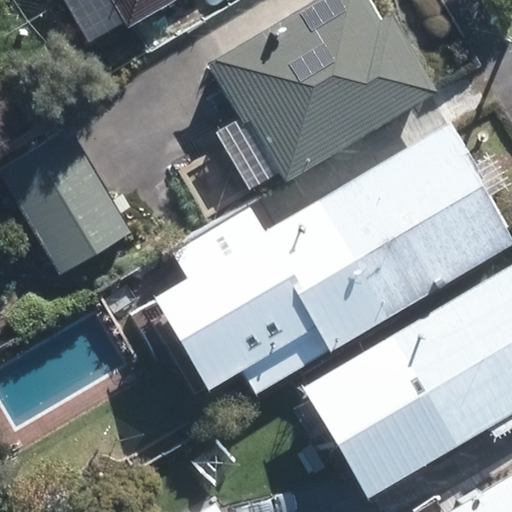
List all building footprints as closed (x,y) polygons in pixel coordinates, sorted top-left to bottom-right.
[(64,0),(95,51),(181,0),(64,0)] [(435,94),(379,0),(314,0),(197,68),(268,190),(435,94)] [(136,239),(69,124),(0,164),(0,176),(61,282),(136,239)] [(511,248),(511,227),(453,125),(264,232),(254,215),(175,259),(191,287),(161,304),(211,391),(245,372),(257,393),(511,248)] [(511,266),(303,382),(368,498),(511,418),(511,266)] [(52,371),(65,394),(139,349),(104,291),(59,318),(63,325),(23,349),(40,378),(52,371)] [(511,511),(511,476),(450,511),(511,511)]
